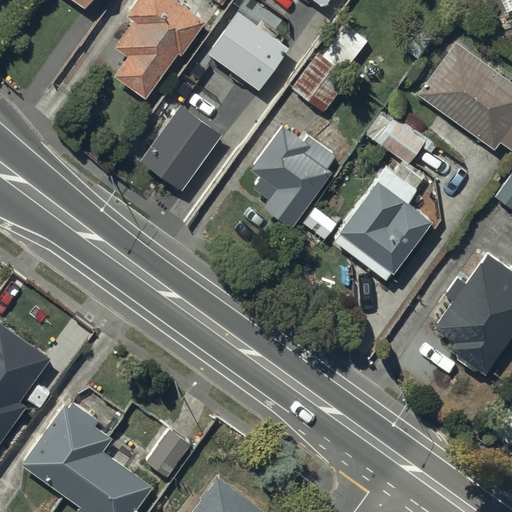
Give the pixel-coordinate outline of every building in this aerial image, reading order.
[(70,0),(84,9),(90,0),(70,0)] [(202,22),(171,0),(137,0),(126,17),(133,22),(115,49),(127,57),(112,78),(143,100),(176,53),(179,55),(202,22)] [(259,85),(288,43),(235,8),(207,49),(259,85)] [(511,85),(454,44),(416,97),(493,151),(499,142),(511,151),(511,85)] [(294,93),(320,110),(343,77),(317,59),(294,93)] [(218,128),(177,99),(141,151),(182,180),(218,128)] [(382,110),(364,133),(405,165),(423,141),(382,110)] [(303,143),(278,128),(249,171),(260,179),(252,190),(266,200),(261,207),(291,227),(327,173),(325,172),(335,157),(307,138),(303,143)] [(511,209),(511,166),(491,192),(511,209)] [(429,223),(374,184),(333,241),(388,281),(429,223)] [(314,208),(303,224),(323,238),(334,222),(314,208)] [(475,371),(482,374),(511,332),(511,271),(487,253),(465,284),(456,277),(443,296),(450,301),(432,327),(453,343),(447,351),(454,356),(454,360),(469,371),(475,371)] [(0,436),(22,407),(18,404),(50,361),(0,323),(0,436)] [(64,400),(19,466),(79,506),(76,511),(130,511),(149,485),(101,453),(110,441),(92,429),(97,422),(64,400)] [(168,431),(146,464),(165,477),(187,444),(168,431)] [(259,511),(262,509),(216,476),(189,511),(259,511)]
